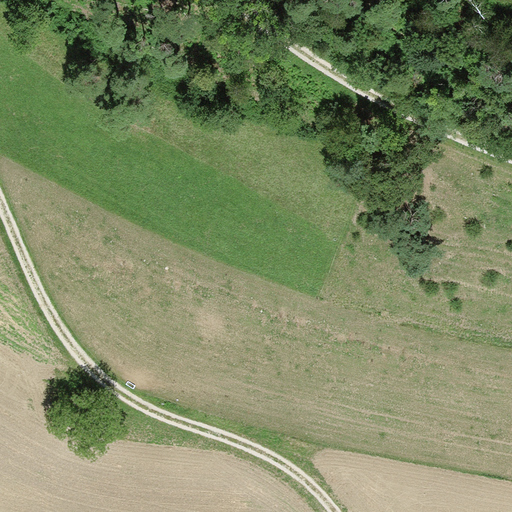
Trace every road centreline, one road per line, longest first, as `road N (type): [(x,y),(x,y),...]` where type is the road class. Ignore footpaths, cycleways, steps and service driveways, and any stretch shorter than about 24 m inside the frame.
road 1 (track): [(0,212),(34,294),(116,402),(278,459),(332,511)]
road 2 (track): [(221,0),(406,119),(511,158)]
